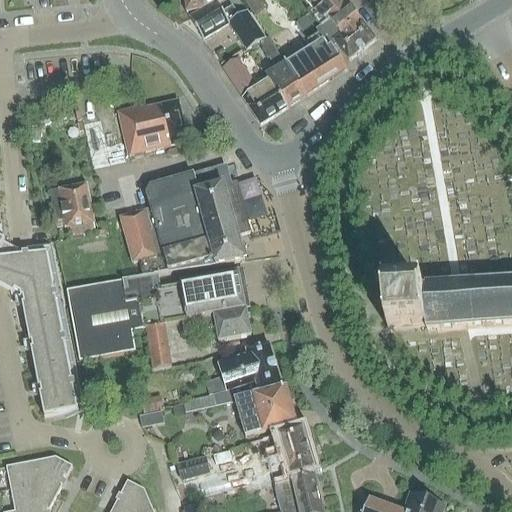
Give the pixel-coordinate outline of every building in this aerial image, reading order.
[(184,0),(186,14),(189,19),(195,16),(215,3),(219,0),(184,0)] [(241,0),(252,16),(264,8),(258,0),(241,0)] [(346,33),(360,22),(348,6),(342,0),(305,0),(314,10),(309,14),(316,24),(317,23),(320,28),(328,21),(340,35),(346,33)] [(195,16),(189,19),(202,42),(229,26),(247,53),(264,42),(246,14),(244,16),(239,19),(232,8),(222,14),(215,3),(195,16)] [(375,42),(360,22),(346,33),(340,35),(328,21),(320,28),(348,63),(375,42)] [(287,68),(306,97),(345,71),(329,47),(326,49),(318,36),(304,45),(309,53),(287,68)] [(266,80),(287,109),(306,97),(280,60),(276,54),(268,59),(277,73),(266,80)] [(287,109),(266,80),(265,79),(255,86),(237,59),(222,70),(260,127),(287,109)] [(128,158),(187,144),(178,103),(145,111),(145,108),(118,115),(128,158)] [(69,109),(58,113),(61,121),(72,117),(69,109)] [(36,122),(39,129),(55,122),(52,115),(36,122)] [(99,122),(83,126),(93,170),(109,166),(105,148),(99,122)] [(30,144),(39,144),(40,129),(30,129),(30,143),(30,144)] [(243,260),(245,257),(242,247),(239,245),(237,238),(250,234),(236,184),(222,187),(221,187),(217,170),(192,177),(192,176),(150,188),(146,195),(150,211),(119,219),(132,266),(138,264),(142,278),(215,267),(244,263),(243,260)] [(71,239),(95,234),(93,225),(86,186),(49,193),(55,224),(63,223),(65,230),(69,229),(71,239)] [(261,239),(275,235),(270,218),(256,222),(261,239)] [(28,258),(13,259),(2,260),(0,260),(0,290),(10,296),(18,282),(33,279),(33,281),(50,278),(46,256),(28,258)] [(157,276),(67,293),(79,364),(135,354),(132,334),(163,328),(162,327),(245,311),(238,274),(179,284),(179,286),(159,289),(157,276)] [(10,296),(12,297),(14,293),(19,296),(20,300),(22,300),(22,301),(23,305),(21,306),(26,329),(59,322),(50,278),(33,281),(33,279),(18,282),(10,296)] [(511,281),(425,287),(425,291),(423,291),(421,292),(385,294),(387,331),(417,329),(418,333),(511,327),(511,281)] [(218,344),(250,338),(245,312),(181,324),(183,335),(216,329),(218,344)] [(31,344),(32,350),(30,351),(34,374),(68,367),(59,322),(26,329),(29,345),(31,344)] [(163,328),(146,332),(152,373),(170,370),(163,328)] [(216,364),(221,379),(204,384),(209,399),(227,395),(226,394),(244,389),(245,395),(248,394),(249,398),(258,395),(258,396),(282,389),(268,346),(245,352),(246,354),(216,364)] [(43,419),(63,415),(77,412),(68,367),(34,374),(38,389),(39,389),(41,395),(39,395),(43,419)] [(227,395),(209,399),(184,405),(185,415),(230,406),(235,406),(245,439),(294,425),(287,401),(285,402),(282,389),(258,396),(258,395),(249,398),(248,394),(245,395),(244,389),(226,394),(227,395)] [(147,395),(140,397),(143,416),(158,413),(157,409),(162,408),(160,399),(148,401),(147,395)] [(302,431),(261,443),(251,446),(255,460),(261,458),(263,467),(268,466),(308,454),(302,431)] [(268,466),(270,474),(263,475),(266,484),(313,472),(308,454),(268,466)] [(34,487),(55,499),(71,468),(55,459),(5,469),(10,492),(34,487)] [(181,483),(208,476),(204,460),(177,467),(181,483)] [(279,511),(322,511),(315,477),(274,486),(279,511)] [(193,498),(220,492),(217,479),(190,485),(193,498)] [(111,511),(151,511),(143,492),(126,483),(111,511)] [(48,511),(49,511),(55,499),(34,487),(10,492),(13,511),(48,511)] [(441,511),(443,508),(438,506),(436,503),(430,501),(427,502),(410,496),(404,511),(441,511)] [(401,511),(368,500),(363,511),(401,511)]
